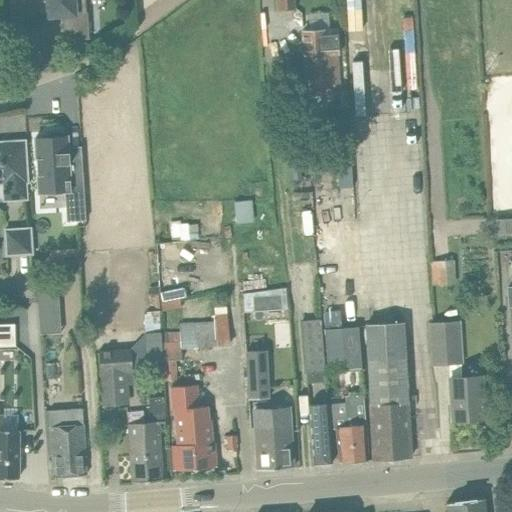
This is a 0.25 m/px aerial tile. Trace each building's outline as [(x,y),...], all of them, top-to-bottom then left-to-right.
[(89,39),(88,19),(87,12),(86,12),(85,0),(9,0),(11,18),(36,16),(36,14),(47,14),(48,17),(50,17),(50,13),(61,12),(63,40),(89,39)] [(294,8),(293,0),(277,0),(278,9),(294,8)] [(310,94),(330,93),(335,93),(334,54),(336,54),(335,29),(302,31),(306,79),(309,79),(310,94)] [(35,137),(38,193),(64,192),(66,222),(86,220),(81,159),(68,160),(66,135),(63,136),(62,131),(47,132),(47,137),(35,137)] [(26,198),(24,181),(26,181),(23,142),(0,143),(0,182),(4,182),(5,199),(26,198)] [(350,152),(336,153),(338,189),(352,188),(350,152)] [(299,156),(289,157),(291,181),(301,180),(300,168),(302,168),(301,156),(299,156)] [(236,224),(254,222),(252,200),(234,202),(236,224)] [(65,250),(63,218),(38,219),(39,251),(65,250)] [(29,230),(6,231),(8,254),(30,252),(29,230)] [(440,283),(453,283),(451,261),(438,262),(440,283)] [(160,280),(161,299),(170,298),(170,280),(160,280)] [(56,285),(36,286),(38,310),(58,309),(56,285)] [(253,292),(243,294),(244,313),(254,312),(253,292)] [(162,311),(181,307),(180,300),(161,304),(162,311)] [(215,321),(179,324),(180,332),(181,332),(181,348),(230,344),(228,319),(227,306),(214,307),(215,320),(215,321)] [(339,311),(325,312),(326,327),(340,326),(339,311)] [(324,372),(319,319),(302,321),(306,373),(324,372)] [(430,324),(431,344),(432,364),(448,363),(452,420),(484,418),(483,408),(484,408),(484,403),(481,384),(468,385),(467,377),(462,377),(461,362),(458,322),(430,324)] [(403,323),(366,325),(367,349),(370,405),(372,440),(373,460),(411,457),(409,437),(404,347),(403,323)] [(335,427),(337,443),(338,463),(368,460),(366,440),(366,424),(361,367),(361,366),(358,326),(324,329),(328,370),(342,369),(348,426),(335,427)] [(161,332),(164,368),(164,376),(176,375),(175,357),(182,357),(181,348),(181,332),(180,332),(161,332)] [(126,403),(124,371),(135,371),(134,351),(100,353),(103,404),(126,403)] [(267,353),(246,354),(248,398),(269,397),(267,353)] [(173,470),(216,467),(214,442),(212,442),(210,420),(208,420),(207,406),(198,406),(196,384),(170,387),(172,410),(174,410),(177,445),(171,446),(173,470)] [(76,460),(85,459),(83,424),(70,425),(68,409),(62,409),(62,399),(59,399),(59,395),(48,396),(49,410),(48,410),(51,455),(75,454),(76,460)] [(128,424),(130,462),(132,482),(162,480),(161,460),(159,423),(165,423),(164,396),(148,397),(150,422),(128,424)] [(330,444),(326,404),(309,405),(314,465),(331,464),(330,444)] [(256,428),(257,450),(259,470),(292,468),(289,408),(271,409),(272,426),(256,427),(256,428)] [(0,427),(12,427),(12,410),(0,409),(0,427)] [(0,478),(19,478),(19,430),(0,430),(0,478)] [(228,448),(236,447),(235,435),(227,435),(228,448)] [(75,454),(51,455),(53,477),(86,474),(85,459),(76,460),(75,454)] [(485,511),(484,498),(446,503),(446,511),(485,511)]
